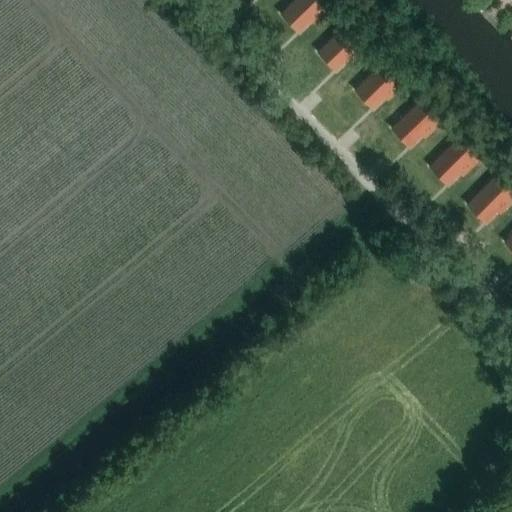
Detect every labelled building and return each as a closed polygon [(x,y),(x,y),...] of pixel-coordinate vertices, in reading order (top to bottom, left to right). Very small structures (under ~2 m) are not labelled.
[(322,0),(296,0),(281,15),(299,33),(314,17),(318,20),(330,8),(322,0)] [(346,26),(318,54),(335,71),(351,56),(354,59),(366,47),(346,26)] [(382,63),(354,91),(372,108),(388,93),(391,96),(403,84),(382,63)] [(420,101),(392,129),(409,146),(425,131),(428,134),(441,121),(420,101)] [(458,139),(430,167),(447,184),(463,169),(466,172),(479,160),(458,139)] [(511,193),(496,177),(468,205),(485,223),(501,207),(504,210),(511,202),(511,193)]
